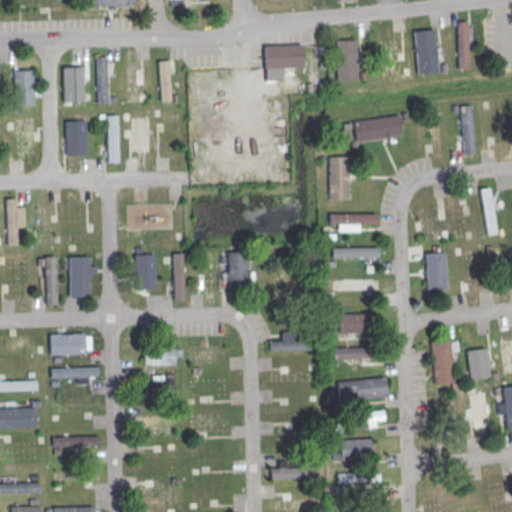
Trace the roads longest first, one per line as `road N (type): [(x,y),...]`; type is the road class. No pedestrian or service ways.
road 1 (residential): [(511,2),(277,21),(224,37),(0,41)]
road 2 (residential): [(407,511),(398,200),(424,178),(511,167)]
road 3 (residential): [(251,511),(247,343),(236,322),(220,315),(0,321)]
road 4 (residential): [(106,180),(112,511)]
road 5 (residential): [(186,179),(0,182)]
road 6 (residential): [(47,181),(46,40)]
